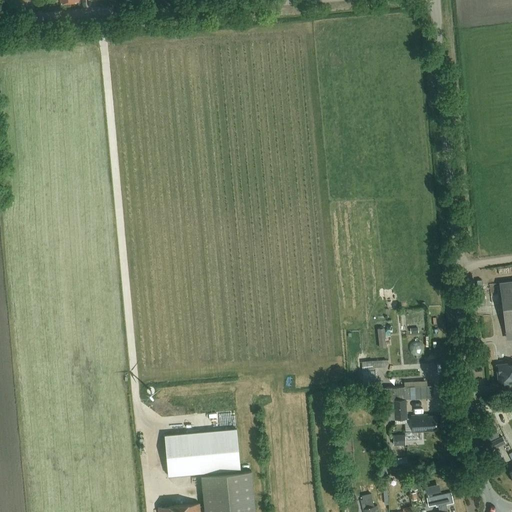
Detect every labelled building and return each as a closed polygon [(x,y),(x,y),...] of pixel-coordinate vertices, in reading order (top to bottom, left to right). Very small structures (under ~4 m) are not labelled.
[(511,280),(499,282),(505,332),(511,331),(511,280)] [(384,327),(377,328),(379,347),(386,346),(384,327)] [(388,358),(365,359),(366,381),(378,380),(377,366),(389,365),(388,358)] [(511,363),(498,365),(500,383),(511,381),(511,363)] [(427,380),(404,381),(404,387),(410,387),(410,399),(414,398),(414,386),(427,386),(427,380)] [(427,386),(414,386),(414,398),(433,397),(432,385),(427,386)] [(406,399),(410,399),(410,387),(404,387),(386,388),(387,400),(393,399),(393,401),(386,401),(386,399),(381,400),(381,401),(381,410),(386,410),(386,420),(407,418),(406,399)] [(426,416),(426,414),(411,415),(412,431),(435,429),(434,415),(426,416)] [(164,435),(168,476),(238,469),(234,428),(164,435)] [(404,434),(393,434),(394,445),(405,444),(404,434)] [(502,436),(489,442),(492,449),(505,443),(502,436)] [(389,455),(381,455),(382,468),(390,468),(389,455)] [(390,475),(407,473),(407,466),(389,468),(390,475)] [(205,511),(255,511),(252,470),(202,475),(205,511)] [(420,476),(410,481),(415,491),(425,485),(420,476)] [(449,493),(427,498),(428,506),(435,505),(435,507),(438,506),(439,511),(448,511),(449,511),(448,511),(446,505),(451,503),(449,493)] [(200,511),(200,503),(159,507),(159,511),(200,511)]
